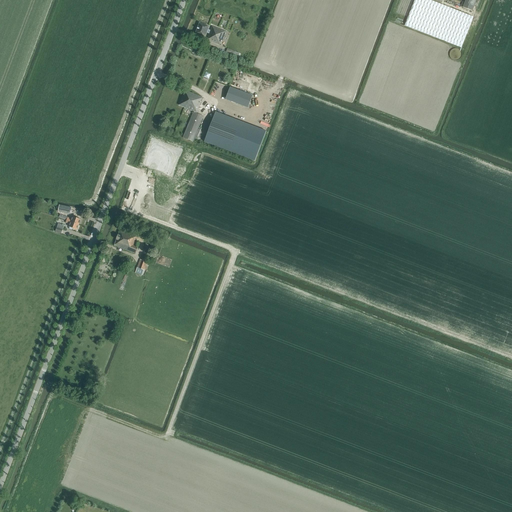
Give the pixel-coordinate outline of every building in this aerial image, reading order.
[(473,17),(428,0),(414,0),(404,26),(461,48),(473,17)] [(476,0),(465,0),(463,7),(472,11),(476,0)] [(223,41),(226,32),(213,26),(210,32),(208,31),(209,26),(200,23),(195,34),(205,38),(207,33),(210,34),(207,40),(220,45),(222,41),(223,41)] [(462,56),(462,54),(461,53),(461,52),(460,51),(459,51),(458,50),(457,50),(456,50),(454,50),(453,50),(451,52),(451,53),(450,54),(450,56),(450,57),(451,58),(451,59),(452,60),(453,60),(454,61),(455,61),(456,61),(457,61),(458,61),(460,60),(461,59),(461,58),(462,57),(462,56)] [(238,87),(247,91),(248,87),(245,85),(246,82),(243,81),(243,82),(240,81),(238,87)] [(231,86),(226,98),(249,107),(253,95),(231,86)] [(201,102),(202,98),(186,90),(179,105),(194,112),(183,138),(193,142),(203,117),(197,114),(201,102)] [(216,115),(205,145),(255,164),(267,133),(216,115)] [(58,212),(70,214),(72,208),(59,205),(58,212)] [(61,215),(59,218),(66,221),(67,220),(79,225),(81,220),(73,217),(72,220),(66,217),(61,215)] [(79,225),(67,220),(66,221),(59,218),(58,223),(63,225),(64,222),(70,225),(69,227),(77,230),(79,225)] [(139,246),(135,245),(136,240),(135,239),(137,236),(121,229),(114,245),(136,254),(139,246)] [(147,270),(149,263),(140,259),(135,273),(142,275),(144,269),(147,270)]
